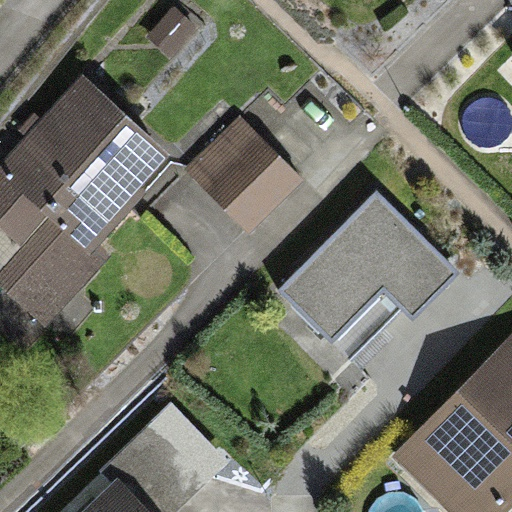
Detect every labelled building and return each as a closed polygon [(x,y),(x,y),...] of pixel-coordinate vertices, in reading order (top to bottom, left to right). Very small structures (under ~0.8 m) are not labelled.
[(0,174),(0,227),(30,255),(0,288),(0,291),(39,327),(95,266),(82,253),(166,163),(82,86),(0,174)] [(229,123),(187,168),(251,228),(291,186),(293,182),(229,123)] [(376,193),(278,291),(331,343),(383,291),(412,320),(458,273),(376,193)] [(511,340),(398,462),(451,511),(510,511),(511,510),(511,340)] [(146,434),(63,511),(190,511),(206,497),(146,434)]
